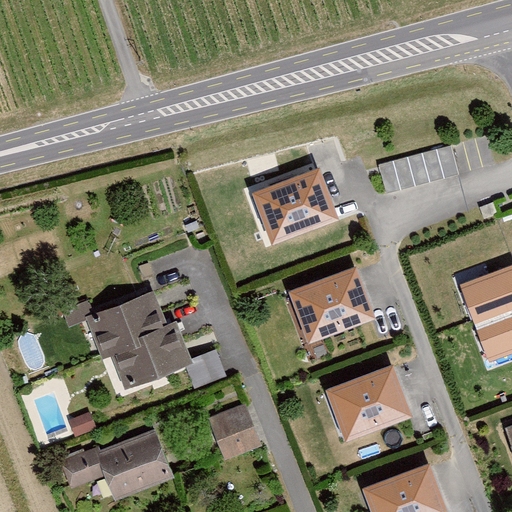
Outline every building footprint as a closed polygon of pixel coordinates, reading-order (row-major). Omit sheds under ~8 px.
[(459,176),(451,146),(378,165),(386,195),(459,176)] [(339,223),(320,172),(252,197),(272,249),(339,223)] [(511,356),(511,267),(460,287),(490,364),(511,356)] [(376,322),(357,270),(288,296),(307,348),(376,322)] [(168,317),(155,287),(87,314),(103,354),(112,350),(125,383),(184,359),(194,355),(177,314),(168,317)] [(93,311),(87,295),(62,305),(68,321),(93,311)] [(194,355),(184,359),(195,386),(227,373),(216,346),(194,355)] [(413,421),(393,368),(326,393),(346,446),(413,421)] [(262,442),(247,400),(210,414),(225,456),(262,442)] [(98,425),(91,409),(69,418),(76,434),(98,425)] [(511,425),(503,429),(511,454),(511,425)] [(176,474),(159,429),(99,451),(97,446),(59,459),(69,486),(107,473),(115,496),(176,474)] [(446,511),(430,467),(362,492),(369,511),(446,511)]
